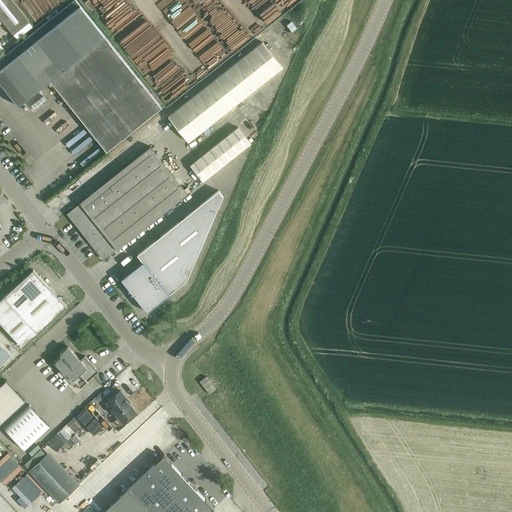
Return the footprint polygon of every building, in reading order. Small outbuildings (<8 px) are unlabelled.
[(29,21),(12,0),(0,0),(0,18),(13,35),(29,21)] [(161,107),(75,0),(73,0),(0,59),(0,82),(19,106),(50,80),(107,151),(122,139),(161,107)] [(302,37),(309,31),(301,21),(294,27),(302,37)] [(188,142),(226,112),(283,67),(263,42),(168,117),(188,142)] [(251,144),(238,127),(190,165),(203,181),(251,144)] [(67,214),(103,259),(116,249),(117,249),(187,194),(149,147),(80,202),(80,203),(67,214)] [(143,262),(121,279),(147,312),(169,295),(169,294),(187,280),(223,196),(218,190),(137,255),(143,262)] [(0,322),(23,347),(67,306),(33,270),(0,300),(0,322)] [(0,364),(11,354),(0,342),(0,364)] [(80,360),(68,346),(61,352),(60,352),(63,355),(53,363),(74,387),(77,384),(80,388),(99,371),(84,356),(80,360)] [(210,394),(212,392),(216,389),(206,376),(200,381),(210,394)] [(0,423),(24,400),(5,380),(0,385),(0,423)] [(109,385),(91,401),(94,405),(112,389),(109,385)] [(123,423),(129,419),(137,413),(125,398),(126,397),(120,390),(106,402),(117,416),(114,419),(113,421),(116,425),(119,425),(122,422),(123,423)] [(27,404),(4,426),(2,427),(25,449),(49,427),(27,404)] [(46,455),(30,471),(60,503),(76,488),(46,455)] [(210,511),(214,509),(206,499),(205,500),(172,464),(165,456),(165,457),(164,455),(163,456),(155,463),(128,489),(103,511),(210,511)]
